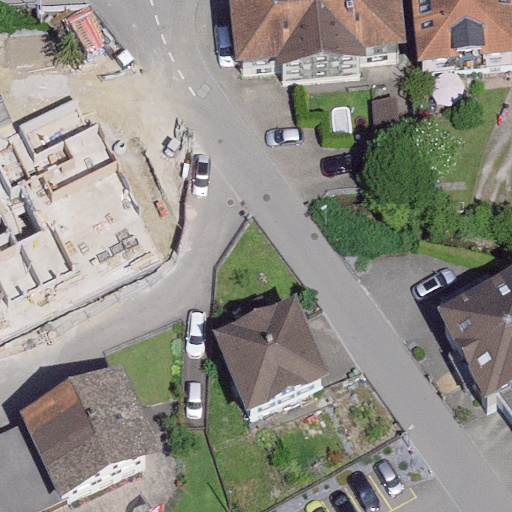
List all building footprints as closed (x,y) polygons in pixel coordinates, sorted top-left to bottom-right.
[(403,0),(233,0),(240,75),(408,62),(403,0)] [(511,0),(412,0),(419,76),(511,68),(511,0)] [(123,139),(15,197),(61,281),(169,222),(123,139)] [(511,310),(459,333),(497,420),(511,434),(511,310)] [(301,323),(215,358),(246,435),(333,400),(301,323)] [(94,511),(181,473),(144,394),(0,456),(0,511),(94,511)]
